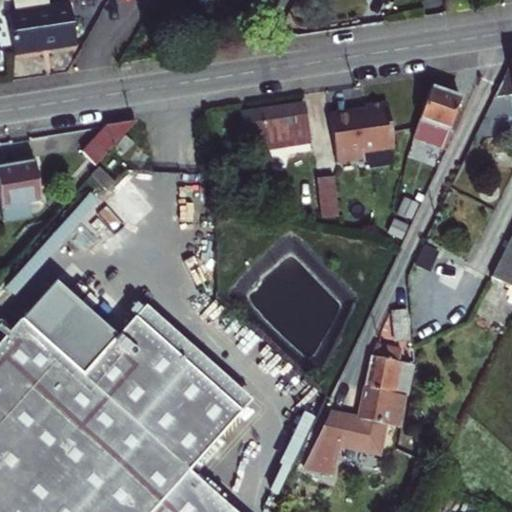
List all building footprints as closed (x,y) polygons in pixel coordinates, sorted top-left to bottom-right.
[(7,13),(14,55),(76,45),(70,3),(49,6),(48,0),(12,0),(15,11),(7,13)] [(511,63),(511,64),(494,97),(511,94),(511,63)] [(412,140),(447,153),(454,133),(450,131),(461,99),(431,88),(412,140)] [(356,112),(354,111),(329,115),(336,162),(363,158),(363,151),(394,147),(387,102),(365,106),(365,111),(356,112)] [(304,104),(241,113),(246,144),(258,143),(259,147),(286,142),(287,146),(309,143),(304,104)] [(106,127),(81,153),(95,165),(135,122),(106,127)] [(125,137),(115,148),(123,154),(132,144),(125,137)] [(35,165),(0,170),(0,200),(3,221),(20,219),(20,214),(42,210),(35,165)] [(106,190),(114,182),(98,167),(91,176),(106,190)] [(320,179),(326,218),(342,216),(336,176),(320,179)] [(398,238),(406,214),(394,209),(385,233),(398,238)] [(492,278),(511,288),(511,237),(500,262),(492,278)] [(184,284),(213,285),(214,243),(185,242),(184,284)] [(472,268),(492,278),(500,262),(481,252),(472,268)] [(511,293),(491,284),(477,314),(503,327),(511,307),(511,293)] [(144,307),(134,318),(241,413),(251,402),(144,307)] [(405,310),(392,311),(394,343),(409,342),(405,310)] [(0,511),(231,511),(188,472),(241,413),(134,318),(81,377),(19,322),(0,343),(0,511)] [(364,388),(398,394),(399,389),(409,391),(413,367),(398,364),(401,352),(375,346),(370,358),(364,388)] [(385,424),(399,428),(406,396),(398,394),(364,388),(358,419),(329,413),(315,443),(303,467),(334,474),(340,447),(379,455),(385,424)] [(416,506),(427,484),(415,478),(404,500),(416,506)]
